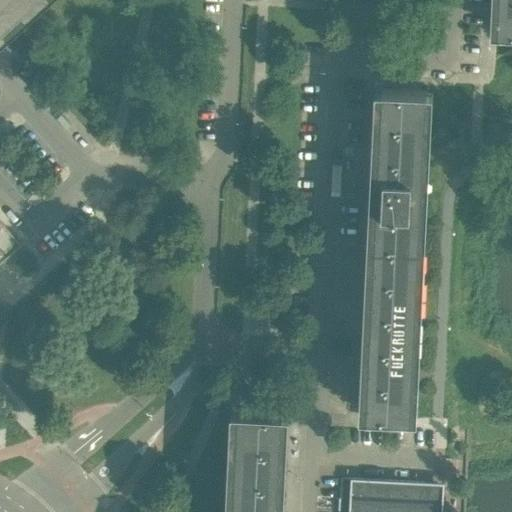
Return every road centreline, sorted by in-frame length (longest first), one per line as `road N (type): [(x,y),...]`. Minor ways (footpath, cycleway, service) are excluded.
road 1 (residential): [(316,340),(333,55),(359,58),(364,0)]
road 2 (residential): [(208,186),(103,178),(0,74)]
road 3 (unclassified): [(186,373),(156,385),(19,503)]
road 4 (residential): [(208,186),(224,150),(232,0)]
road 5 (unclassified): [(76,511),(174,402),(186,373)]
road 6 (residential): [(310,511),(316,340)]
road 7 (residential): [(201,337),(208,186)]
